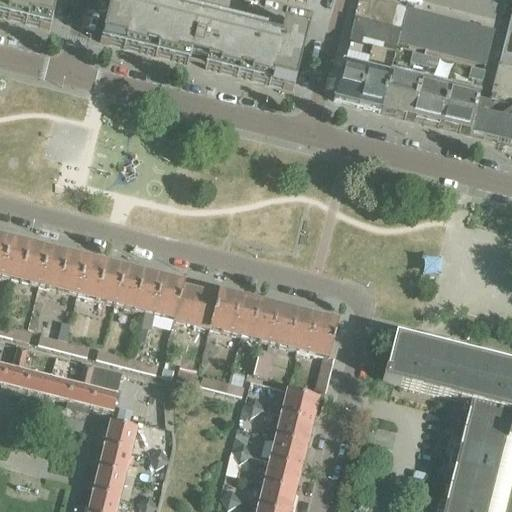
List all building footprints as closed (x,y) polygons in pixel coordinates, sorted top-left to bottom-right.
[(0,0),(0,19),(48,31),(55,0),(0,0)] [(147,0),(109,0),(99,44),(187,66),(189,59),(204,63),(203,70),(291,93),(306,32),(281,26),(279,33),(147,0)] [(397,45),(405,10),(364,0),(358,0),(353,22),(332,103),(372,113),(379,114),(389,76),(396,50),(397,45)] [(407,48),(416,13),(405,10),(397,45),(407,48)] [(511,10),(511,11),(506,35),(498,66),(511,69),(511,10)] [(418,51),(427,16),(416,13),(407,48),(418,51)] [(429,53),(438,18),(427,16),(418,51),(429,53)] [(441,56),(449,21),(438,18),(429,53),(441,56)] [(452,59),(460,24),(449,21),(441,56),(452,59)] [(463,62),(471,27),(460,24),(452,59),(463,62)] [(474,65),(482,29),(471,27),(463,62),(474,65)] [(493,32),(482,29),(474,65),(485,68),(493,32)] [(422,67),(424,57),(411,54),(408,64),(422,67)] [(438,61),(424,57),(422,67),(435,71),(438,61)] [(511,69),(498,66),(489,100),(511,105),(511,69)] [(467,80),(481,83),(484,73),(470,70),(467,80)] [(438,129),(442,113),(448,91),(389,76),(379,114),(382,115),(409,122),(438,129)] [(438,129),(468,137),(473,113),(476,102),(478,98),(480,90),(450,83),(448,91),(442,113),(438,129)] [(468,137),(511,147),(511,121),(490,116),(491,113),(492,106),(477,103),(478,98),(476,102),(473,113),(468,137)] [(4,243),(0,242),(0,278),(15,282),(23,248),(14,246),(15,242),(4,239),(4,243)] [(23,248),(15,282),(54,292),(63,258),(51,255),(52,251),(42,249),(41,252),(23,248)] [(79,262),(63,258),(54,292),(93,302),(102,267),(89,264),(90,260),(80,258),(79,262)] [(117,271),(102,267),(93,302),(133,312),(142,277),(127,273),(128,270),(118,267),(117,271)] [(155,280),(142,277),(133,312),(172,322),(181,290),(182,287),(165,283),(166,279),(156,276),(155,280)] [(215,298),(181,290),(172,322),(207,331),(215,298)] [(216,296),(215,298),(207,331),(248,341),(256,306),(243,303),(244,299),(234,296),(233,300),(216,296)] [(248,341),(287,352),(296,316),(281,312),(282,309),(272,306),(271,310),(256,306),(248,341)] [(287,352),(322,360),(327,362),(336,327),(319,322),(320,318),(310,316),(309,320),(296,316),(287,352)] [(56,342),(58,343),(65,345),(69,328),(60,326),(58,333),(56,342)] [(10,330),(0,328),(0,338),(7,340),(10,330)] [(7,340),(17,343),(19,333),(10,330),(7,340)] [(29,335),(19,333),(17,343),(26,345),(29,335)] [(35,347),(45,350),(48,340),(38,338),(35,347)] [(56,342),(48,340),(45,350),(55,352),(58,343),(56,342)] [(511,511),(511,370),(390,340),(390,342),(391,342),(381,384),(469,406),(442,511),(511,511)] [(55,352),(65,355),(67,345),(65,345),(58,343),(55,352)] [(77,348),(67,345),(65,355),(75,357),(77,348)] [(75,357),(85,360),(87,350),(77,348),(75,357)] [(14,361),(22,363),(25,352),(17,350),(14,361)] [(93,362),(103,365),(106,355),(96,352),(93,362)] [(256,361),(269,364),(271,355),(259,352),(256,361)] [(103,365),(113,367),(116,357),(106,355),(103,365)] [(113,367),(123,370),(126,360),(116,357),(113,367)] [(123,370),(133,372),(136,362),(126,360),(123,370)] [(331,363),(327,362),(322,360),(320,369),(329,371),(331,363)] [(14,361),(11,372),(0,369),(0,387),(7,390),(6,394),(10,395),(15,373),(20,374),(22,363),(14,361)] [(254,370),(267,373),(269,364),(256,361),(254,370)] [(133,372),(143,375),(146,365),(136,362),(133,372)] [(156,368),(146,365),(143,375),(153,378),(156,368)] [(80,378),(89,380),(92,369),(83,367),(80,378)] [(327,380),(329,371),(320,369),(318,378),(327,380)] [(254,370),(252,378),(264,381),(267,373),(254,370)] [(172,374),(168,373),(163,372),(161,380),(170,382),(172,374)] [(15,373),(10,395),(15,396),(16,392),(44,399),(48,381),(20,374),(15,373)] [(173,383),(184,386),(186,375),(176,373),(173,383)] [(184,386),(193,388),(196,378),(186,375),(184,386)] [(80,378),(77,388),(48,381),(44,399),(72,406),(71,410),(76,412),(82,390),(87,391),(89,380),(80,378)] [(325,388),(327,380),(318,378),(315,386),(325,388)] [(200,379),(198,389),(208,392),(211,382),(200,379)] [(211,382),(208,392),(219,395),(221,384),(211,382)] [(221,384),(219,395),(230,397),(232,387),(221,384)] [(323,397),(325,388),(315,386),(313,395),(323,397)] [(232,387),(230,397),(240,400),(242,390),(232,387)] [(82,390),(76,412),(82,413),(83,409),(110,416),(115,398),(87,391),(82,390)] [(318,401),(285,393),(279,416),(312,425),(318,401)] [(254,400),(242,408),(245,414),(258,407),(254,400)] [(249,420),(261,413),(262,413),(258,407),(245,414),(249,420)] [(119,410),(116,424),(127,427),(130,413),(119,410)] [(312,425),(279,416),(273,440),(306,448),(312,425)] [(109,424),(103,447),(130,454),(136,431),(109,424)] [(273,440),(268,463),(267,464),(300,472),(306,448),(273,440)] [(103,447),(99,464),(97,471),(124,478),(130,454),(103,447)] [(230,455),(234,461),(246,453),(242,447),(230,455)] [(159,452),(153,456),(160,468),(167,464),(159,452)] [(238,467),(249,460),(250,459),(246,453),(234,461),(238,467)] [(153,456),(148,459),(147,459),(154,472),(160,468),(153,456)] [(262,487),(294,495),(300,472),(267,464),(262,487)] [(97,471),(91,494),(118,502),(124,478),(97,471)] [(261,511),(290,511),(294,495),(262,487),(256,511),(261,511)] [(86,511),(115,511),(118,502),(91,494),(86,511)] [(219,501),(222,507),(234,500),(231,494),(219,501)] [(141,503),(146,511),(153,511),(154,511),(147,499),(141,503)] [(225,511),(228,511),(238,506),(234,500),(222,507),(225,511)] [(138,511),(146,511),(141,503),(135,506),(138,511)]
